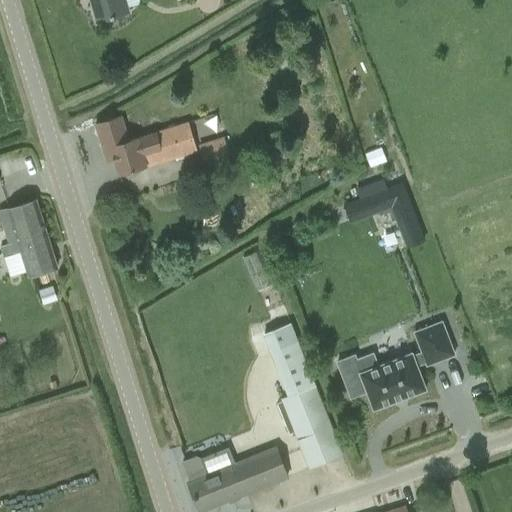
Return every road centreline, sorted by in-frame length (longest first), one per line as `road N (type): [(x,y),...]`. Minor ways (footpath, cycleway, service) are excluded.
road 1 (tertiary): [(175,511),(9,0)]
road 2 (unclassified): [(313,511),(511,439)]
